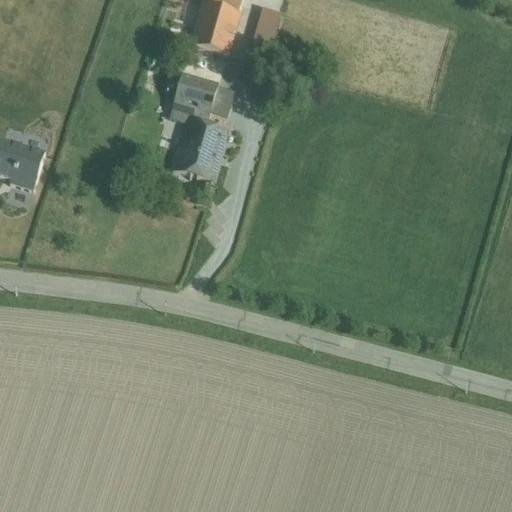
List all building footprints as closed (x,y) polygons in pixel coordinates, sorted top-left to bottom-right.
[(205,7),(193,49),(229,60),(244,0),(209,0),(207,8),(205,7)] [(263,11),(248,64),(267,70),(282,17),(263,11)] [(183,78),(170,123),(188,127),(182,151),(179,151),(173,174),(215,187),(230,135),(209,128),(212,118),(228,123),(236,96),(219,91),(220,88),(183,78)] [(33,146),(60,153),(65,138),(38,130),(33,146)] [(0,142),(0,180),(12,184),(11,188),(35,195),(46,157),(0,142)]
